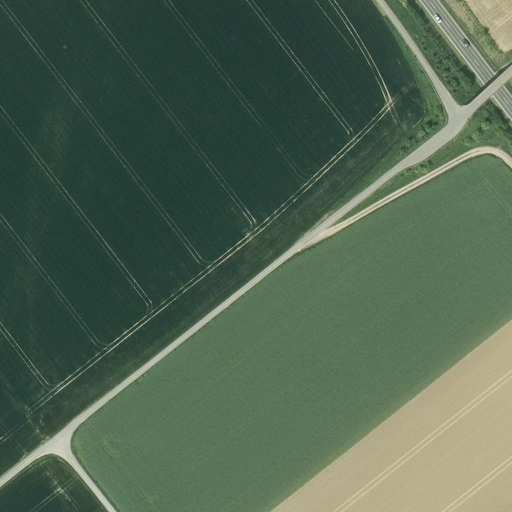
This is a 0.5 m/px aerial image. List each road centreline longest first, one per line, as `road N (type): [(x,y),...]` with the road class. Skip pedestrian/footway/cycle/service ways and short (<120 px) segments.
road 1 (track): [(511,70),(0,483)]
road 2 (track): [(511,142),(497,141),(337,229),(316,231)]
road 3 (track): [(462,118),(380,0)]
road 4 (secondary): [(427,0),(511,109)]
